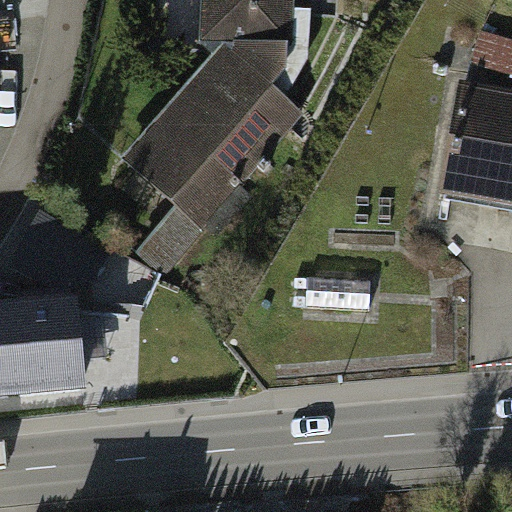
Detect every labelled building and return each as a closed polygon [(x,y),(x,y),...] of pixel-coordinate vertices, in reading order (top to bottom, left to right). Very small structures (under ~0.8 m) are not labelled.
[(220,59),(129,167),(141,177),(124,197),(146,216),(163,195),(179,209),(149,245),(178,270),(304,116),(289,101),(310,69),(314,19),(298,17),(299,0),(206,0),(204,44),(220,59)] [(511,38),(487,34),(480,65),(511,71),(511,38)] [(511,91),(466,84),(446,199),(511,210),(511,91)] [(47,219),(12,275),(48,297),(88,294),(111,258),(47,219)] [(376,281),(315,281),(315,312),(376,313),(376,281)] [(16,306),(0,307),(0,392),(1,400),(101,393),(98,343),(91,343),(88,294),(48,297),(16,299),(16,306)]
